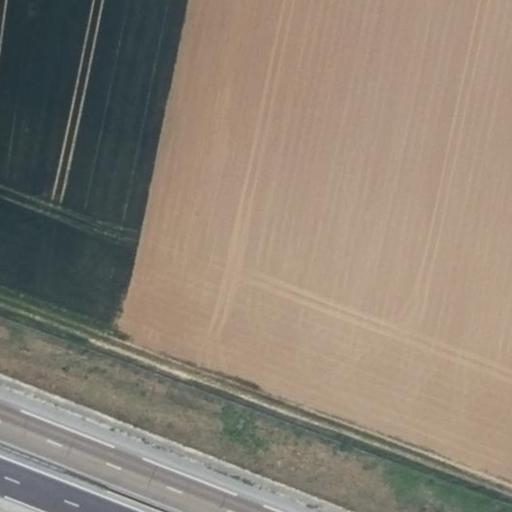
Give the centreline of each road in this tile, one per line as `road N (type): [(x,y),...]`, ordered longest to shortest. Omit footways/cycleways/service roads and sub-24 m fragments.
road 1 (track): [(0,295),(511,491)]
road 2 (primary): [(234,511),(0,420)]
